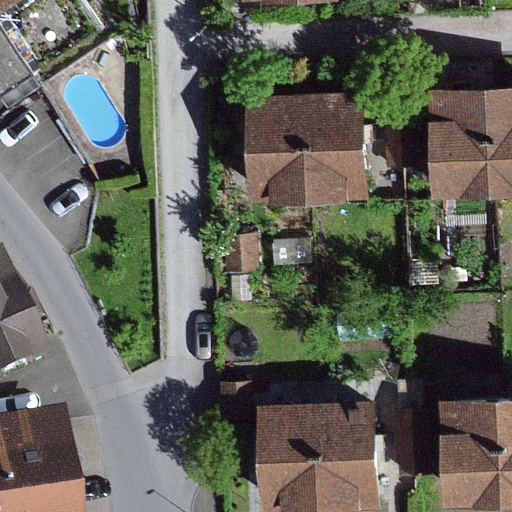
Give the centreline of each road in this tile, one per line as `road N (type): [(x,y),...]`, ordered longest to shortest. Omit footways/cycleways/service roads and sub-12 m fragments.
road 1 (residential): [(140,449),(171,436),(200,340),(188,38)]
road 2 (residential): [(188,38),(511,30)]
road 3 (residential): [(140,449),(55,267),(0,204)]
